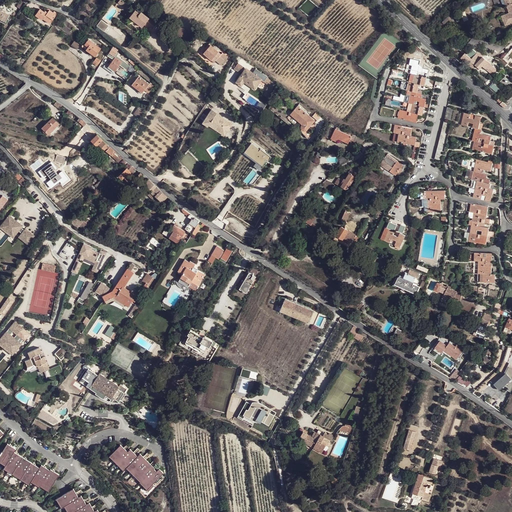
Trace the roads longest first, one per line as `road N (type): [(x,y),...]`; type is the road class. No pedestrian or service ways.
road 1 (unclassified): [(31,80),(258,257),(511,424)]
road 2 (track): [(287,511),(274,437),(345,315)]
road 3 (unknown): [(153,0),(176,57),(122,152)]
road 4 (residential): [(61,222),(46,237),(65,271),(46,327)]
